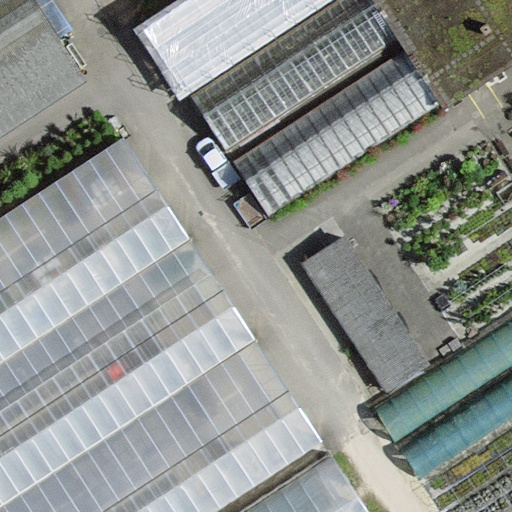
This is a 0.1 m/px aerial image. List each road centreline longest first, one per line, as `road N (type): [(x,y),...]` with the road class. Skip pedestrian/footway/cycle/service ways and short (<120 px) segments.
road 1 (unknown): [(238,288),(511,80)]
road 2 (unknown): [(52,0),(238,288)]
road 3 (unknown): [(238,288),(318,421),(393,511)]
